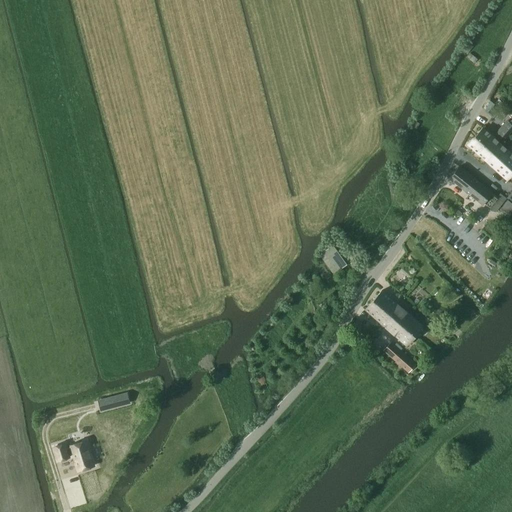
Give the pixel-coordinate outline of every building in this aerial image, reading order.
[(490,101),(484,111),(493,118),(497,113),(492,108),(494,105),(490,101)] [(511,130),(511,125),(509,123),(508,122),(496,136),(503,141),(511,130)] [(467,144),(485,161),(500,145),(482,128),(467,144)] [(511,155),(500,145),(485,161),(507,181),(511,175),(511,155)] [(466,192),(475,180),(458,167),(449,179),(466,192)] [(493,193),(475,180),(466,192),(483,205),(493,193)] [(511,203),(507,200),(501,208),(511,217),(511,203)] [(389,314),(398,304),(382,290),(374,299),(389,314)] [(365,309),(383,325),(389,318),(387,316),(389,314),(374,299),(365,309)] [(389,314),(415,336),(423,327),(398,304),(389,314)] [(406,346),(415,336),(389,314),(387,316),(389,318),(383,325),(406,346)] [(353,327),(358,330),(362,323),(357,320),(353,327)] [(384,350),(408,371),(415,364),(390,343),(384,350)] [(119,397),(101,402),(104,413),(122,408),(119,397)] [(77,424),(73,406),(55,411),(59,428),(77,424)] [(94,466),(86,441),(77,444),(71,446),(71,448),(67,449),(65,444),(60,445),(54,447),(58,461),(64,459),(69,457),(68,456),(73,454),(78,471),(85,469),(94,466)]
